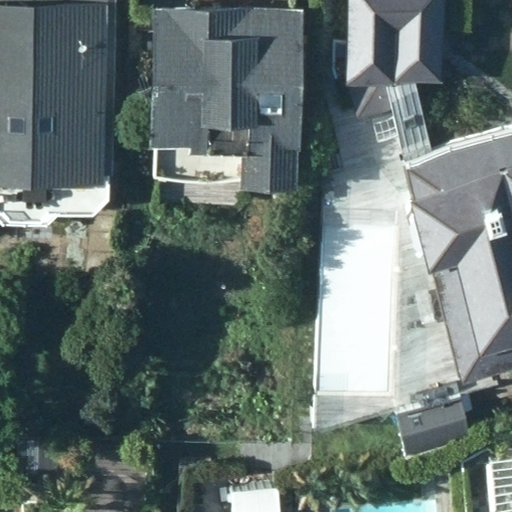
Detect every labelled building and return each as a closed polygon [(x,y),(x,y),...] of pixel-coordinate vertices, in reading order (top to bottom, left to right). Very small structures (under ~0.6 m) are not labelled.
[(0,0),(0,199),(13,199),(22,209),(53,210),(63,201),(107,202),(119,188),(118,0),(0,0)] [(398,98),(401,141),(459,356),(511,343),(511,111),(436,132),(425,63),(449,64),(451,0),(353,0),(351,60),(357,105),(398,98)] [(253,178),(309,178),(308,3),(171,4),(166,154),(166,166),(253,169),(253,172),(253,178)] [(473,386),(398,398),(404,437),(479,425),(473,386)] [(511,511),(511,433),(463,455),(462,511),(511,511)] [(63,434),(21,434),(21,468),(63,468),(63,434)]
